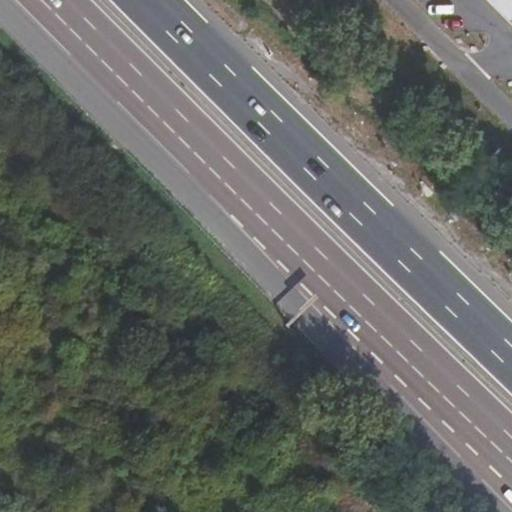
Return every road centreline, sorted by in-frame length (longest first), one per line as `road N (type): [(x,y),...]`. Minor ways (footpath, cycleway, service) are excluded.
road 1 (motorway): [(58,0),(511,449)]
road 2 (motorway): [(511,352),(149,0)]
